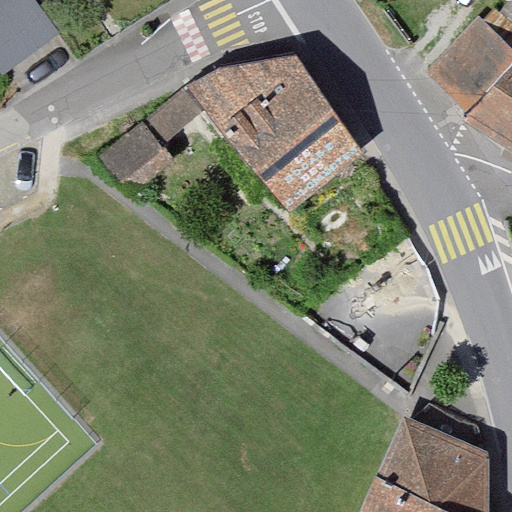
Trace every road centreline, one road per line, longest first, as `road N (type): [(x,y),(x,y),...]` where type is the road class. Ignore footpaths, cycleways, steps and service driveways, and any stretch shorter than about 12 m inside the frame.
road 1 (residential): [(270,0),(0,133)]
road 2 (tertiary): [(511,397),(471,253),(419,150)]
road 3 (tertiary): [(419,150),(318,0)]
